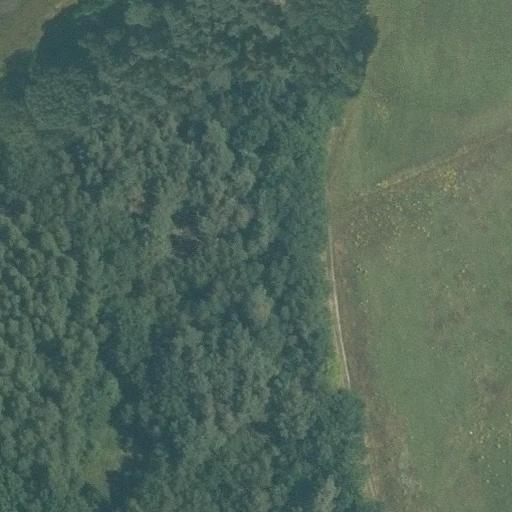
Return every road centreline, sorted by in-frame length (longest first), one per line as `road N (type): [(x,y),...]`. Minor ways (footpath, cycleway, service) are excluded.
road 1 (track): [(270,0),(322,219),(372,511)]
road 2 (track): [(511,135),(322,219)]
